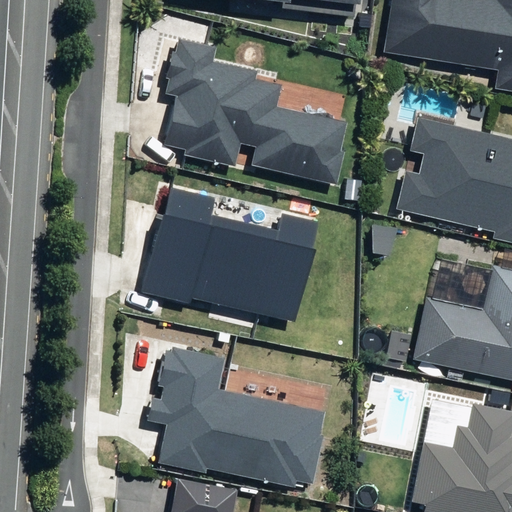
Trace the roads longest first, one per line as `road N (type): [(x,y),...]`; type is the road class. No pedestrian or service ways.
road 1 (residential): [(99,0),(63,511)]
road 2 (secondary): [(0,226),(13,0)]
